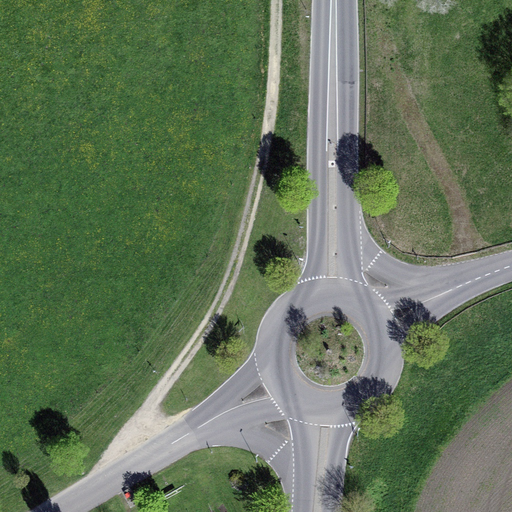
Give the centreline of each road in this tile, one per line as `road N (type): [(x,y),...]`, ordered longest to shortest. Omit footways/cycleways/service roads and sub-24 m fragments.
road 1 (track): [(142,463),(133,441),(139,419),(228,275),(269,115),(272,0)]
road 2 (secondary): [(332,202),(326,0)]
road 3 (unclassified): [(61,511),(206,433)]
road 4 (unclassified): [(446,289),(375,268),(352,246),(332,202)]
road 5 (unclassified): [(206,433),(244,438),(268,453),(312,511)]
